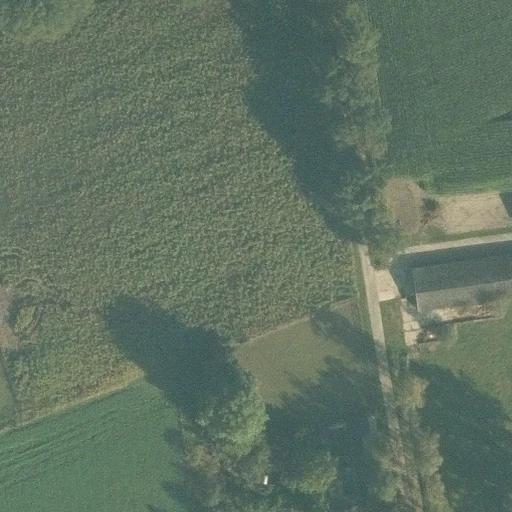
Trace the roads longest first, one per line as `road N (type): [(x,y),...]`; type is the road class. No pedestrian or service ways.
road 1 (track): [(369,266),(340,82),(315,0)]
road 2 (unclassified): [(407,511),(369,266)]
